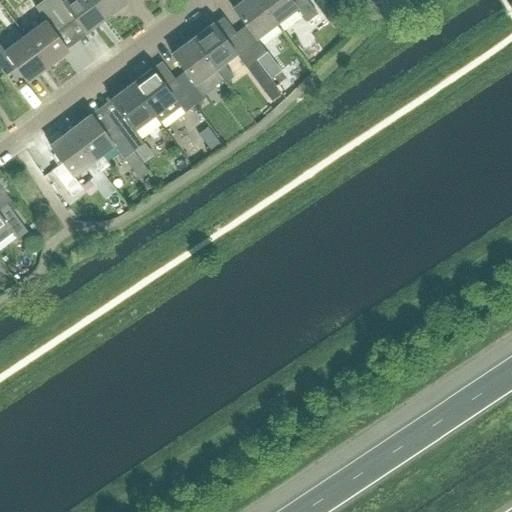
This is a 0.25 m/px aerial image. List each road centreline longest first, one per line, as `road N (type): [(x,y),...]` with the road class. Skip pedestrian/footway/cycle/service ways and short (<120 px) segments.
road 1 (residential): [(206,0),(0,152)]
road 2 (motorway): [(511,374),(303,511)]
